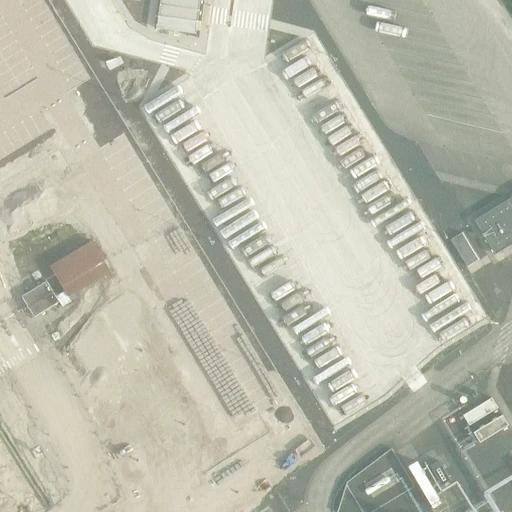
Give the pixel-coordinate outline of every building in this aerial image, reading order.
[(161,0),(157,30),(198,35),(202,0),(161,0)] [(511,198),(475,221),(495,256),(511,245),(511,198)] [(463,233),(449,241),(466,270),(480,262),(463,233)] [(93,242),(50,268),(69,298),(111,272),(93,242)] [(20,298),(33,319),(60,303),(47,282),(20,298)] [(376,470),(387,486),(407,473),(392,451),(357,475),(361,480),(376,470)] [(0,464),(0,511),(3,511),(24,500),(2,463),(0,464)]
